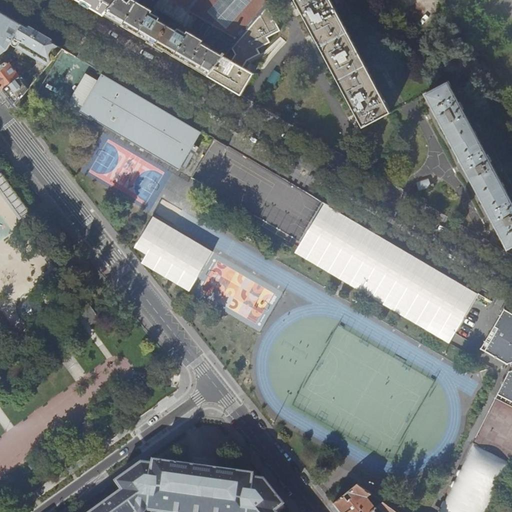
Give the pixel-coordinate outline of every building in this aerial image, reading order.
[(104,15),(117,0),(78,0),(87,5),(104,15)] [(117,0),(104,15),(125,27),(148,41),(167,52),(193,67),(208,76),(268,7),(273,0),(117,0)] [(295,0),(363,127),(391,113),(346,28),(356,23),(343,0),(295,0)] [(280,31),(268,7),(208,76),(221,84),(241,96),(254,74),(243,67),(248,60),(261,53),(258,49),(271,42),(268,37),(280,31)] [(0,70),(7,65),(5,63),(2,66),(0,63),(0,55),(7,50),(23,25),(0,11),(0,70)] [(23,25),(11,43),(48,65),(62,48),(39,34),(23,25)] [(8,65),(7,65),(0,70),(0,86),(3,90),(19,78),(8,65)] [(275,85),(281,73),(273,69),(267,81),(275,85)] [(94,119),(81,111),(98,82),(85,74),(65,107),(92,123),(94,119)] [(137,95),(102,75),(98,82),(81,111),(94,119),(178,169),(200,132),(181,121),(137,95)] [(28,90),(19,78),(3,90),(9,98),(15,105),(28,90)] [(426,94),(508,248),(511,245),(511,201),(448,82),(426,94)] [(204,247),(167,225),(160,237),(146,260),(183,282),(204,247)] [(28,317),(32,318),(35,317),(38,316),(41,314),(42,311),(43,307),(42,304),(40,301),(38,299),(35,298),(32,298),(29,299),(26,300),(24,303),(23,305),(23,309),(24,312),(26,315),(28,317)] [(81,313),(91,328),(101,321),(90,306),(81,313)] [(511,313),(505,310),(481,350),(508,365),(511,364),(511,366),(511,371),(510,373),(496,399),(511,407),(511,313)] [(487,511),(511,463),(475,445),(442,511),(487,511)] [(96,511),(282,511),(286,509),(282,504),(265,483),(255,481),(255,478),(251,477),(248,476),(199,469),(185,467),(164,464),(161,464),(160,465),(154,463),(153,467),(142,466),(133,473),(115,485),(121,494),(106,505),(96,511)] [(371,511),(376,508),(367,497),(371,494),(358,485),(333,504),(339,511),(371,511)] [(396,511),(383,503),(376,508),(371,511),(377,511),(381,509),(383,511),(396,511)]
